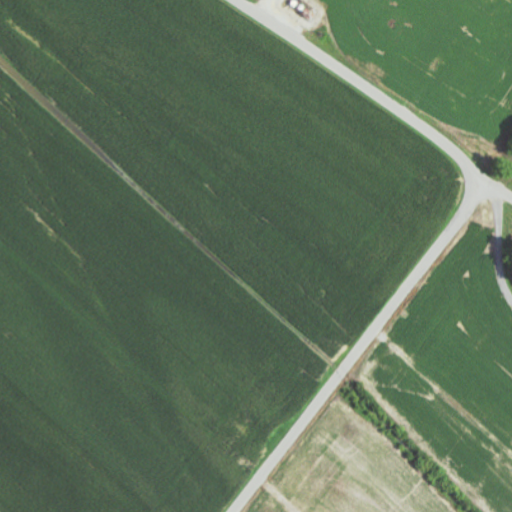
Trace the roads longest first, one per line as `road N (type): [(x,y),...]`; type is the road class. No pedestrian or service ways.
road 1 (residential): [(232,511),(484,179)]
road 2 (residential): [(484,179),(412,119),(236,0)]
